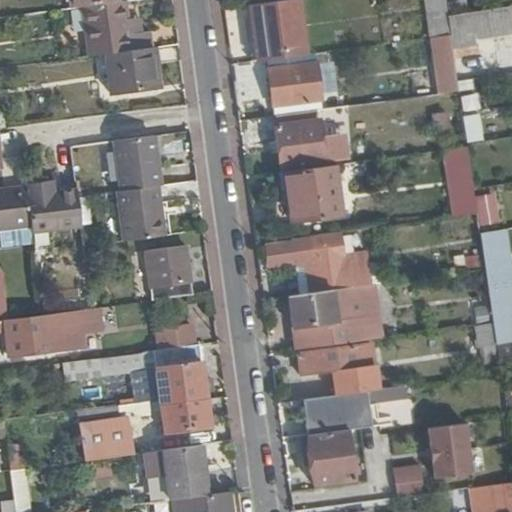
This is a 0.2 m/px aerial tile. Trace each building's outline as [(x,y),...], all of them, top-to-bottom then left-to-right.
[(114,0),(67,0),(70,12),(79,11),(116,6),(114,0)] [(301,0),(253,6),(260,62),(312,56),(303,0),(301,0)] [(420,0),(427,41),(438,39),(452,38),(449,18),(448,14),(447,3),(446,0),(420,0)] [(466,0),(461,0),(447,3),(448,14),(469,11),(466,0)] [(126,22),(123,5),(116,6),(79,11),(86,58),(104,55),(152,49),(150,33),(142,34),(140,20),(126,22)] [(511,7),(449,18),(452,38),(453,48),(481,44),(480,37),(511,31),(511,7)] [(438,39),(446,93),(459,92),(458,83),(453,48),(452,38),(438,39)] [(157,68),(154,48),(152,49),(104,55),(110,96),(157,89),(154,69),(157,68)] [(274,109),(324,103),(319,67),(288,70),(288,69),(269,71),(274,109)] [(435,115),(437,132),(451,130),(448,113),(435,115)] [(479,114),(463,116),(466,141),(481,140),(479,114)] [(282,168),(324,163),(318,120),(276,126),(282,168)] [(112,142),(118,191),(156,186),(160,186),(160,184),(154,137),(112,142)] [(442,150),(452,218),(477,215),(473,189),(467,147),(442,150)] [(286,171),(292,220),(342,214),(337,165),(286,171)] [(286,171),(278,172),(284,221),(292,220),(286,171)] [(26,188),(29,230),(30,236),(82,229),(78,196),(77,190),(56,193),(54,183),(25,186),(26,188)] [(122,242),(163,236),(156,186),(118,191),(117,191),(122,242)] [(0,233),(29,230),(26,188),(0,191),(0,233)] [(494,195),(478,197),(481,223),(497,221),(494,195)] [(495,345),(511,341),(511,284),(504,228),(479,232),(484,270),(492,324),(492,327),(495,345)] [(297,266),(344,259),(341,234),(293,241),(293,243),(268,247),(271,267),(296,264),(297,266)] [(186,245),(146,251),(151,288),(191,282),(190,269),(197,268),(196,260),(189,261),(186,245)] [(331,268),(333,290),(374,285),(382,283),(381,267),(376,262),(331,268)] [(153,301),(193,295),(191,282),(151,288),(153,301)] [(333,290),(290,295),(294,327),(322,323),(325,347),(381,339),(374,285),(333,290)] [(0,322),(0,331),(8,331),(12,359),(84,348),(82,334),(104,331),(101,308),(93,309),(6,322),(0,322)] [(322,323),(294,327),(297,350),(325,347),(322,323)] [(161,349),(196,344),(193,324),(158,329),(161,349)] [(495,347),(495,345),(492,327),(475,329),(478,349),(495,347)] [(162,404),(207,398),(200,343),(196,344),(161,349),(129,354),(129,356),(82,363),(84,380),(102,378),(102,380),(142,374),(147,404),(162,401),(162,404)] [(371,344),(297,354),(300,376),(334,371),(337,394),(376,389),(371,344)] [(511,357),(497,359),(499,371),(511,369),(511,357)] [(386,396),(372,398),(373,415),(381,414),(384,430),(391,429),(386,396)] [(211,426),(207,398),(162,404),(163,414),(166,432),(211,426)] [(372,398),(296,408),(300,443),(306,442),(313,492),(352,487),(346,436),(377,431),(384,430),(381,414),(373,415),(372,398)] [(84,425),(129,419),(163,414),(162,404),(162,401),(147,404),(82,412),(84,425)] [(89,461),(134,455),(129,419),(84,425),(89,461)] [(471,480),(464,431),(427,436),(434,485),(471,480)] [(8,469),(25,467),(23,443),(6,445),(8,469)] [(228,511),(227,499),(205,502),(201,472),(204,471),(202,452),(162,457),(164,474),(141,476),(146,510),(170,506),(170,511),(228,511)] [(423,502),(419,473),(392,476),(395,505),(423,502)] [(8,478),(12,511),(25,511),(21,476),(8,478)] [(511,511),(511,490),(472,496),(473,511),(511,511)]
